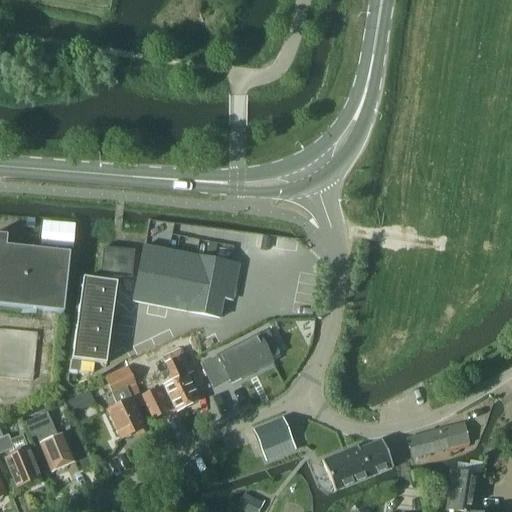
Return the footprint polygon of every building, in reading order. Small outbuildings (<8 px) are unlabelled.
[(0,236),(0,307),(62,314),(68,254),(10,248),(11,238),(0,236)] [(142,248),(132,303),(217,319),(228,264),(142,248)] [(129,280),(132,253),(101,250),(99,277),(129,280)] [(81,278),(70,361),(72,361),(105,366),(116,283),(85,279),(81,278)] [(215,381),(224,376),(229,384),(270,363),(257,336),(205,362),(215,381)] [(174,413),(196,402),(184,377),(191,374),(180,351),(161,360),(172,383),(162,387),(174,413)] [(128,362),(132,369),(146,363),(143,355),(128,362)] [(110,395),(131,386),(124,372),(104,381),(110,395)] [(155,389),(139,396),(151,421),(167,413),(155,389)] [(117,441),(142,429),(128,401),(103,413),(117,441)] [(49,474),(72,464),(61,436),(55,439),(45,414),(21,424),(27,439),(34,437),(49,474)] [(280,419),(251,431),(265,462),(293,451),(280,419)] [(402,458),(437,449),(458,443),(454,424),(397,438),(402,458)] [(7,436),(0,439),(0,454),(10,450),(12,457),(2,461),(14,489),(15,492),(40,481),(21,437),(9,442),(7,436)] [(356,448),(321,462),(333,492),(391,469),(380,441),(357,451),(356,448)] [(87,459),(80,442),(72,446),(76,456),(78,456),(80,462),(87,459)] [(473,511),(474,510),(472,508),(477,474),(454,470),(447,511),(473,511)]
